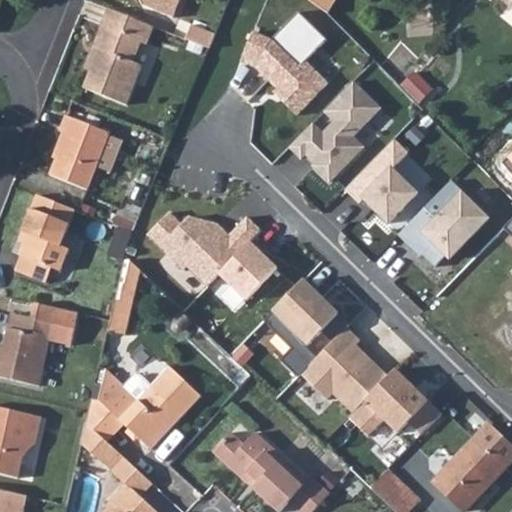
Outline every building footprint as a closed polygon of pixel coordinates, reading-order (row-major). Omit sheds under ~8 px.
[(142,0),(147,8),(174,18),(181,3),(179,0),(142,0)] [(312,0),(326,10),(331,0),(312,0)] [(331,0),(326,10),(329,11),(336,0),(331,0)] [(155,26),(109,8),(93,48),(100,50),(85,88),(128,105),(144,65),(134,62),(142,43),(147,45),(155,26)] [(193,26),(187,39),(209,48),(209,45),(214,34),(193,26)] [(253,68),(274,89),(270,92),(294,116),(326,84),(302,61),(297,66),(276,45),(250,32),(237,63),(253,68)] [(405,85),(423,101),(435,88),(417,72),(405,85)] [(354,81),(286,148),(299,162),(303,159),(308,164),(306,166),(327,187),(394,121),(354,81)] [(66,132),(51,172),(89,186),(97,166),(111,171),(123,139),(110,133),(111,131),(68,114),(61,130),(66,132)] [(351,188),(397,233),(427,204),(394,172),(411,156),(396,143),(351,188)] [(397,233),(395,235),(434,274),(490,219),(451,180),(427,204),(397,233)] [(78,208),(40,193),(25,230),(30,232),(22,254),(25,256),(19,272),(47,282),(53,266),(62,270),(71,249),(63,245),(78,208)] [(208,291),(219,280),(252,246),(263,233),(247,219),(229,236),(219,226),(190,219),(183,228),(170,214),(151,236),(208,291)] [(511,217),(501,229),(511,240),(511,217)] [(280,273),(252,246),(219,280),(246,306),(280,273)] [(128,262),(118,306),(135,322),(144,277),(128,262)] [(305,283),(274,317),(309,351),(340,319),(305,283)] [(6,353),(0,352),(0,374),(42,384),(56,322),(15,312),(7,345),(6,353)] [(330,396),(353,418),(391,379),(354,345),(359,340),(348,332),(302,377),(327,398),(330,396)] [(93,412),(90,428),(104,440),(121,424),(152,453),(202,400),(170,370),(135,406),(102,376),(93,412)] [(353,418),(352,419),(372,439),(387,424),(399,437),(412,424),(425,438),(445,418),(398,372),(391,379),(353,418)] [(0,469),(18,473),(23,453),(35,439),(41,413),(0,404),(0,469)] [(511,447),(485,421),(425,483),(455,511),(461,511),(511,459),(511,447)] [(104,440),(90,428),(85,449),(128,486),(107,509),(109,511),(107,511),(157,511),(143,498),(155,486),(126,460),(104,440)] [(279,511),(288,504),(295,511),(314,511),(330,495),(312,478),(307,483),(257,438),(245,450),(231,437),(214,454),(275,511),(279,511)] [(388,469),(370,488),(396,511),(407,511),(420,499),(388,469)] [(23,511),(28,493),(0,486),(0,511),(23,511)]
